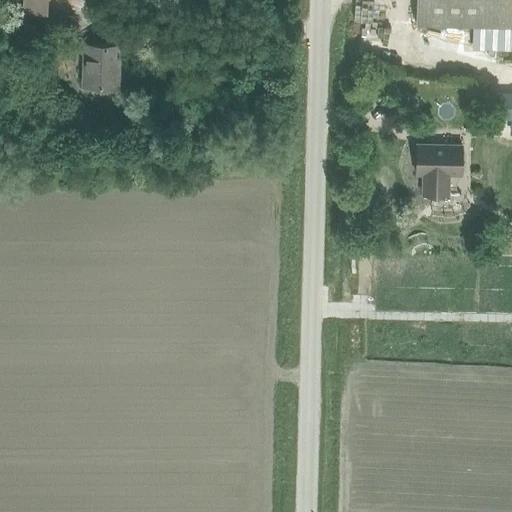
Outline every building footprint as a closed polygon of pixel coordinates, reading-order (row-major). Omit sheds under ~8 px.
[(24,0),(24,14),(48,14),(48,0),(24,0)] [(511,0),(416,0),(416,23),(511,24),(511,0)] [(83,85),(118,86),(118,68),(114,68),(115,45),(85,44),(83,85)] [(493,110),(492,124),(511,124),(511,86),(471,86),(471,102),(488,102),(489,110),(493,110)] [(423,194),(449,194),(449,174),(461,174),(462,144),(417,143),(417,173),(423,174),(423,194)]
